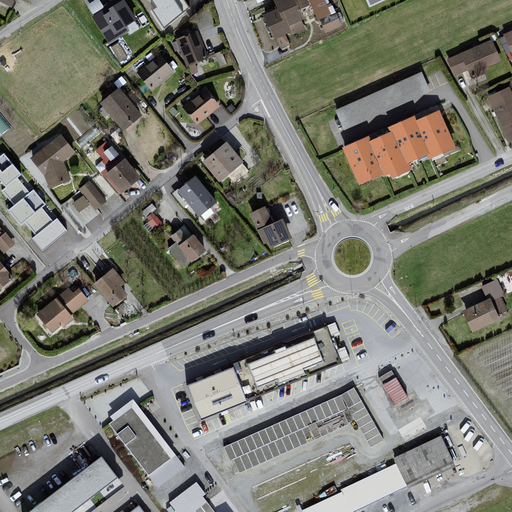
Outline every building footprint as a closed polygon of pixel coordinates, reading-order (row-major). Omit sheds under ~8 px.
[(0,0),(0,3),(11,11),(15,0),(0,0)] [(91,10),(103,6),(101,0),(89,0),(88,1),(91,10)] [(107,9),(94,17),(110,42),(128,31),(125,27),(136,21),(122,0),(114,0),(105,6),(107,9)] [(185,0),(164,0),(157,5),(152,9),(165,27),(191,8),(185,0)] [(277,0),(276,1),(279,9),(264,16),(275,40),(292,32),(292,34),(304,29),(300,20),(303,19),(299,10),(309,5),(306,0),(277,0)] [(309,0),(317,17),(331,11),(326,0),(309,0)] [(336,13),(318,20),(325,35),(341,27),(336,13)] [(511,31),(502,36),(511,58),(511,31)] [(197,33),(175,42),(187,68),(201,63),(200,60),(207,54),(197,33)] [(491,42),(447,63),(454,79),(466,74),(468,79),(502,66),(491,42)] [(156,56),(135,74),(151,95),(174,75),(156,56)] [(415,77),(340,109),(350,129),(424,96),(415,77)] [(511,96),(510,90),(487,101),(510,145),(511,144),(511,96)] [(118,91),(99,107),(123,135),(139,120),(118,91)] [(202,91),(183,108),(198,129),(219,108),(202,91)] [(416,120),(439,111),(436,105),(414,113),(416,120)] [(0,132),(10,126),(0,112),(0,132)] [(437,112),(414,122),(426,156),(428,161),(454,149),(437,112)] [(426,156),(414,122),(413,118),(387,129),(389,133),(404,164),(426,156)] [(404,164),(389,133),(368,141),(382,177),(382,179),(410,172),(404,164)] [(30,160),(51,190),(69,182),(62,163),(75,156),(59,136),(30,160)] [(382,177),(368,141),(367,137),(341,149),(357,186),(382,177)] [(225,144),(202,165),(218,184),(244,164),(225,144)] [(4,154),(0,157),(0,179),(6,187),(17,177),(21,174),(4,154)] [(124,161),(104,177),(121,196),(138,179),(124,161)] [(17,177),(6,187),(1,190),(14,206),(30,193),(17,177)] [(79,209),(91,200),(96,207),(107,198),(91,177),(79,185),(84,192),(73,200),(79,209)] [(217,202),(196,177),(179,191),(200,216),(217,202)] [(34,190),(30,193),(14,206),(9,210),(21,225),(25,221),(42,208),(46,205),(34,190)] [(53,221),(42,208),(25,221),(36,235),(53,221)] [(251,215),(268,250),(289,242),(281,220),(272,223),(264,209),(251,215)] [(57,218),(53,221),(36,235),(32,238),(42,251),(67,231),(57,218)] [(185,220),(170,233),(175,239),(167,245),(184,264),(206,245),(185,220)] [(0,288),(11,280),(0,267),(0,288)] [(111,271),(92,286),(110,309),(127,299),(120,288),(124,285),(111,271)] [(491,301),(465,312),(473,331),(500,320),(497,314),(507,310),(501,296),(504,294),(498,281),(485,287),(491,301)] [(68,289),(36,316),(51,336),(87,300),(78,290),(72,295),(68,289)] [(326,328),(187,386),(202,421),(341,362),(326,328)] [(379,373),(394,401),(408,393),(393,366),(379,373)] [(360,386),(225,439),(236,468),(359,419),(368,443),(381,438),(360,386)] [(132,400),(108,418),(112,422),(107,424),(157,490),(184,469),(132,400)] [(25,422),(32,436),(46,430),(39,415),(25,422)] [(341,494),(303,511),(358,511),(454,468),(441,436),(393,461),(395,466),(340,491),(341,494)] [(74,511),(118,478),(103,458),(32,511),(74,511)] [(207,495),(196,481),(169,503),(176,511),(215,511),(203,498),(207,495)]
